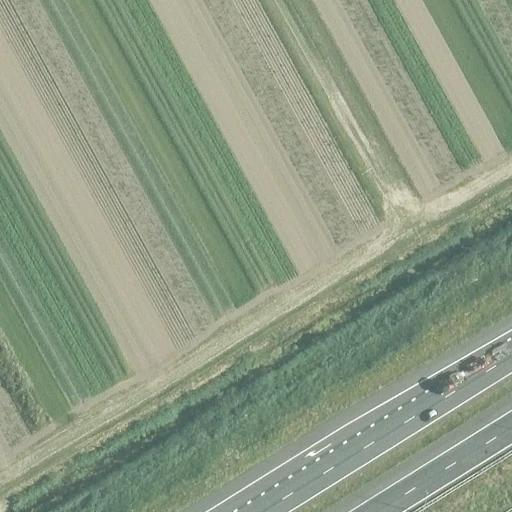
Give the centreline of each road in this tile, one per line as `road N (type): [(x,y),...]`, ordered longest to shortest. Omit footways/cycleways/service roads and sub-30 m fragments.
road 1 (motorway): [(511,356),(262,511)]
road 2 (motorway): [(511,427),(377,511)]
